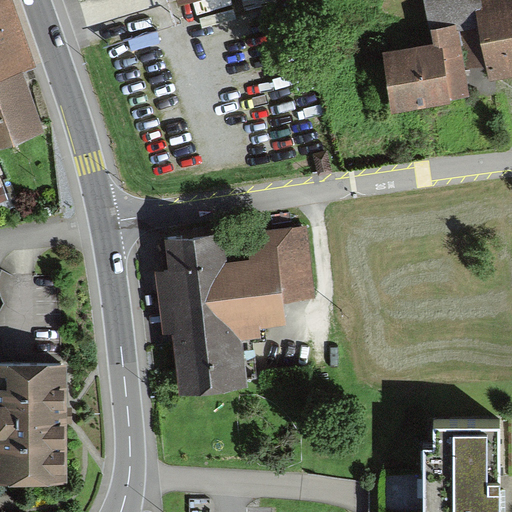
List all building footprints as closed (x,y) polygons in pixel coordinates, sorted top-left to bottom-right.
[(0,0),(0,148),(45,132),(23,74),(37,69),(12,0),(0,0)] [(381,54),(392,112),(471,97),(466,69),(485,65),(474,12),(484,10),(481,0),(424,0),(433,44),(381,54)] [(511,0),(481,0),(484,10),(474,12),(485,65),(488,82),(511,77),(511,0)] [(359,16),(334,17),(334,31),(360,30),(359,16)] [(0,171),(0,202),(12,198),(0,171)] [(222,228),(160,235),(164,272),(157,273),(164,336),(171,335),(178,393),(245,386),(240,339),(261,337),(260,322),(283,320),(280,296),(313,293),(305,228),(250,234),(253,264),(227,267),(222,228)] [(355,371),(353,323),(333,324),(335,371),(355,371)] [(0,484),(65,484),(63,366),(0,367),(0,484)] [(496,511),(495,421),(429,422),(430,443),(418,444),(419,511),(496,511)]
